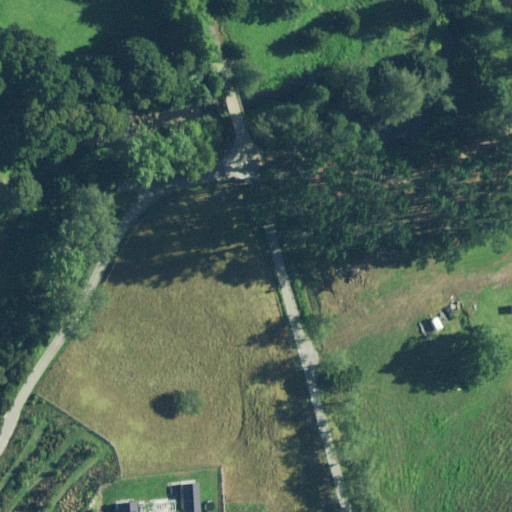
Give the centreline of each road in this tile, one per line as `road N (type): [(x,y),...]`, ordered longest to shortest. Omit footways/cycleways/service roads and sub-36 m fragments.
road 1 (residential): [(254,156),(160,187),(138,208),(0,445)]
road 2 (residential): [(254,156),(348,511)]
road 3 (residential): [(203,0),(254,156)]
